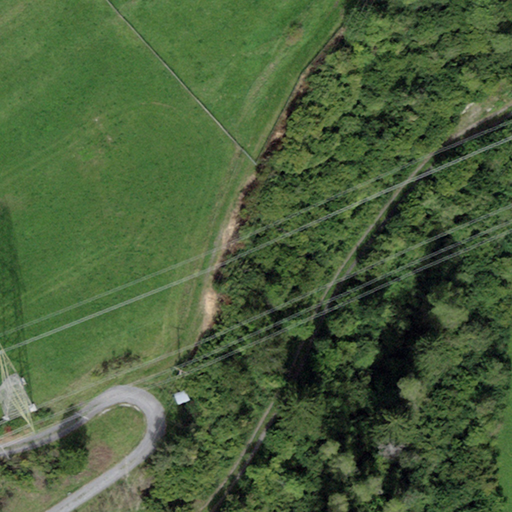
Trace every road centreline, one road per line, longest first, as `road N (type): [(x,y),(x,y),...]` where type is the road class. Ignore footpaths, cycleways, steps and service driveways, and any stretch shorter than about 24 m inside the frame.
road 1 (track): [(511,123),(438,170),(367,251),(335,297),(252,464),(215,511)]
road 2 (track): [(79,511),(164,455),(171,433),(151,408),(122,405),(71,438),(0,459)]
